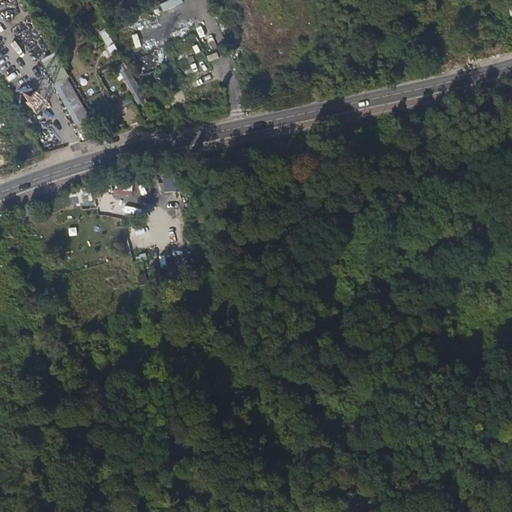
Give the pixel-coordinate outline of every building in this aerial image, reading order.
[(169,0),(159,4),(163,12),(183,4),(181,0),(169,0)] [(425,15),(438,64),(454,59),(445,27),(449,26),(445,10),(425,15)] [(208,30),(205,24),(199,27),(201,32),(208,30)] [(118,52),(105,30),(99,33),(105,42),(112,55),(118,52)] [(134,31),(125,34),(131,51),(140,48),(134,31)] [(224,60),(218,42),(211,45),(218,62),(224,60)] [(81,56),(90,50),(87,45),(77,50),(81,56)] [(204,56),(199,59),(204,69),(209,66),(204,56)] [(47,61),(50,66),(57,62),(54,57),(47,61)] [(179,67),(185,82),(191,79),(184,65),(179,67)] [(79,66),(73,71),(81,83),(87,79),(79,66)] [(46,76),(53,86),(66,78),(60,68),(46,76)] [(66,78),(53,86),(55,88),(64,103),(73,119),(79,129),(85,140),(98,133),(92,123),(90,119),(83,107),(78,100),(75,94),(69,84),(66,78)] [(143,101),(133,84),(128,87),(137,104),(143,101)] [(127,110),(134,105),(129,97),(121,102),(127,110)] [(174,203),(182,202),(178,179),(164,182),(166,193),(171,192),(174,203)] [(82,196),(69,200),(72,207),(84,203),(82,196)] [(144,275),(136,276),(138,285),(146,283),(144,275)]
